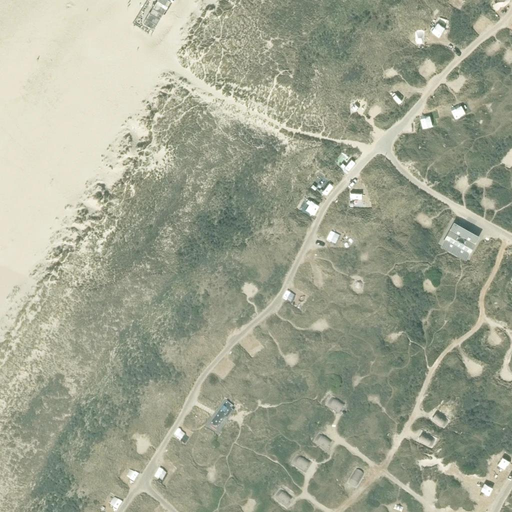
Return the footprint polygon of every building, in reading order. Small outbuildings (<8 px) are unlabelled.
[(151,0),(142,16),(161,27),(176,0),(151,0)] [(134,74),(124,69),(117,81),(128,86),(134,74)] [(456,251),(465,256),(468,251),(470,252),(475,243),(473,242),(476,236),(467,231),(466,234),(463,232),(464,229),(455,224),(452,230),(450,229),(445,238),(447,239),(444,245),(453,250),(454,247),(457,249),(456,251)] [(226,404),(210,426),(216,430),(232,408),(226,404)] [(239,405),(230,420),(239,426),(249,412),(239,405)]
